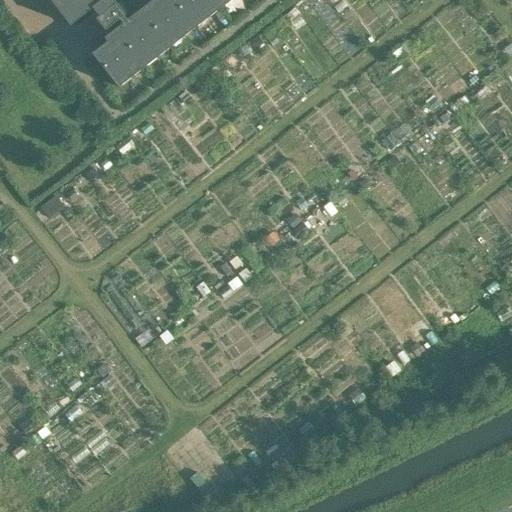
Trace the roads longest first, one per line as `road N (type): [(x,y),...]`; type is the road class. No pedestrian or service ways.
road 1 (track): [(0,181),(183,423),(511,170)]
road 2 (track): [(0,349),(448,0)]
